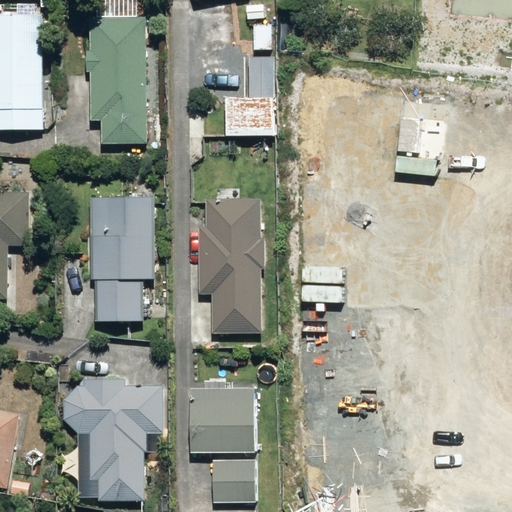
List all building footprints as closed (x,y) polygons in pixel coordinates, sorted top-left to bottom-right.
[(250,7),(251,21),(269,20),(269,7),(250,7)] [(0,133),(50,133),(50,125),(59,124),(58,112),(50,112),(49,19),(0,18),(0,133)] [(108,123),(108,147),(155,147),(153,21),(97,22),(97,54),(93,54),(94,74),(98,74),(98,122),(108,123)] [(261,51),(278,52),(279,28),(263,27),(261,51)] [(511,27),(487,34),(493,59),(511,54),(511,27)] [(258,60),(257,103),(280,103),(281,60),(258,60)] [(0,300),(14,301),(14,248),(35,247),(36,195),(0,194),(0,300)] [(257,201),(207,202),(208,230),(201,231),(202,296),(214,296),(215,336),(260,335),(259,269),(265,269),(265,243),(258,243),(257,201)] [(102,283),(102,324),(151,324),(150,283),(163,283),(162,202),(97,203),(98,283),(102,283)] [(70,422),(85,436),(96,435),(97,483),(105,483),(105,499),(105,504),(151,503),(150,455),(154,455),(154,436),(171,435),(170,388),(132,389),(132,382),(90,383),(90,390),(83,390),(70,404),(70,422)] [(198,393),(198,455),(263,454),(263,392),(231,392),(231,384),(211,384),(211,393),(198,393)] [(0,490),(12,492),(26,417),(0,412),(0,490)] [(96,435),(85,436),(86,500),(105,499),(105,483),(97,483),(96,435)] [(219,504),(261,505),(262,463),(219,462),(219,504)] [(17,495),(32,498),(34,485),(18,484),(17,495)]
